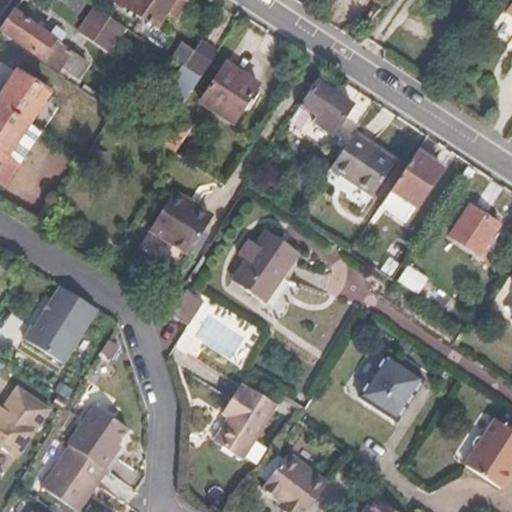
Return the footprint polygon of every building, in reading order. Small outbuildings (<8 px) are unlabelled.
[(176,19),(188,2),(184,0),(112,0),(155,27),(164,13),(176,19)] [(511,1),(503,15),(511,20),(511,1)] [(123,27),(93,6),(78,31),(107,50),(123,27)] [(59,44),(49,37),(13,12),(1,32),(57,71),(60,67),(70,52),(59,44)] [(59,44),(65,34),(55,27),(49,37),(59,44)] [(199,77),(215,52),(198,41),(192,50),(160,29),(152,42),(169,54),(167,57),(182,67),(199,77)] [(87,64),(70,52),(60,67),(77,79),(87,64)] [(232,123),(257,84),(225,62),(199,101),(232,123)] [(174,115),(199,77),(182,67),(143,129),(158,141),(174,115)] [(0,104),(30,124),(49,94),(18,72),(2,96),(0,98),(0,104)] [(333,133),(351,104),(317,81),(301,104),(304,105),(318,114),(314,122),(333,133)] [(0,181),(5,185),(38,130),(30,124),(0,104),(0,181)] [(178,154),(194,127),(174,115),(158,141),(178,154)] [(371,195),(394,161),(352,135),(330,168),(371,195)] [(406,221),(441,170),(415,153),(380,206),(406,221)] [(192,195),(190,199),(175,189),(149,227),(188,254),(214,217),(199,209),(204,202),(192,195)] [(477,253),(497,224),(469,205),(450,235),(477,253)] [(298,250),(280,239),(266,230),(257,243),(250,239),(240,253),(247,258),(232,280),(265,301),(298,250)] [(391,280),(407,254),(391,242),(373,268),(391,280)] [(191,322),(206,297),(186,285),(170,310),(191,322)] [(63,365),(97,310),(61,288),(36,329),(33,328),(25,341),(63,365)] [(395,420),(421,377),(382,352),(355,395),(395,420)] [(239,463),(273,409),(238,385),(220,415),(227,419),(211,445),(239,463)] [(0,451),(14,460),(16,457),(47,410),(15,388),(0,409),(0,451)] [(103,472),(114,456),(120,448),(115,444),(124,431),(90,409),(81,422),(63,447),(67,450),(103,472)] [(499,487),(511,466),(511,431),(494,420),(483,435),(480,434),(474,436),(469,443),(472,451),(463,465),(499,487)] [(70,511),(77,511),(105,474),(103,472),(67,450),(39,490),(70,511)] [(304,511),(324,486),(285,456),(258,489),(277,503),(273,509),(277,511),(304,511)] [(359,511),(396,511),(373,494),(359,511)]
